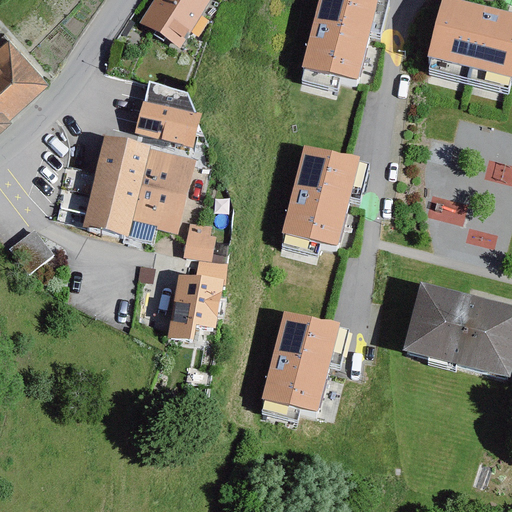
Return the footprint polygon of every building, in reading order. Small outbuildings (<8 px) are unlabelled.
[(161,0),(142,30),(182,57),(219,0),(161,0)] [(365,96),(387,8),(353,0),(327,0),(307,82),(365,96)] [(436,73),(511,91),(511,27),(451,13),(436,73)] [(52,86),(12,41),(0,51),(0,138),(18,123),(15,119),(52,86)] [(207,126),(199,124),(191,104),(153,93),(139,141),(199,158),(207,126)] [(182,246),(200,173),(109,150),(87,237),(133,249),(137,234),(182,246)] [(346,263),(367,175),(307,160),(286,249),(346,263)] [(225,238),(195,232),(188,268),(218,273),(225,238)] [(53,262),(35,238),(11,255),(28,280),(53,262)] [(197,290),(185,288),(180,316),(184,316),(180,338),(224,346),(233,296),(230,296),(233,280),(200,274),(197,290)] [(240,303),(249,318),(263,310),(254,295),(240,303)] [(511,319),(424,297),(406,364),(511,391),(511,319)] [(328,427),(346,339),(286,327),(267,415),(328,427)]
